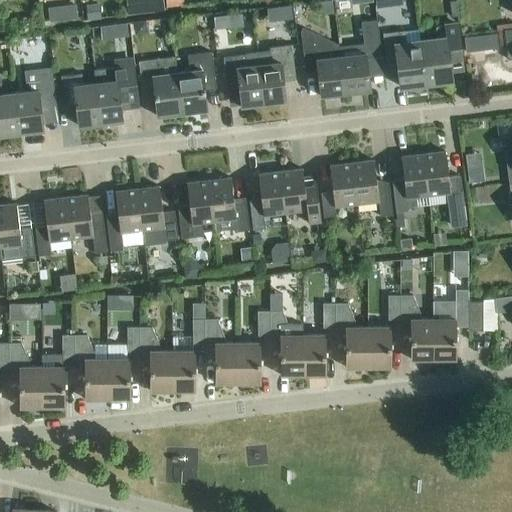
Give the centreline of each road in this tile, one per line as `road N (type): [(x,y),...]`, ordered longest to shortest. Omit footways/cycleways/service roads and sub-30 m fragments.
road 1 (residential): [(0,441),(511,376)]
road 2 (residential): [(511,105),(0,167)]
road 3 (residential): [(0,472),(152,511)]
